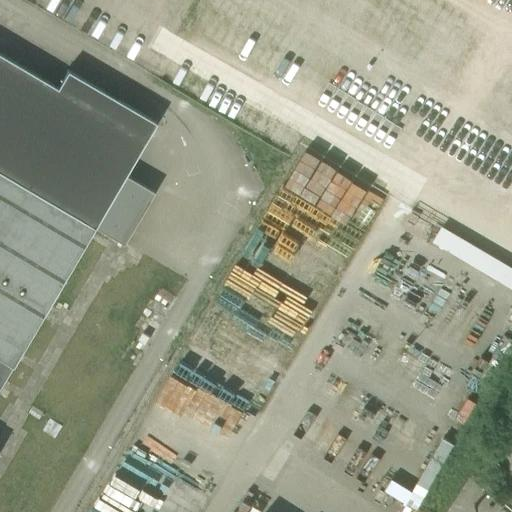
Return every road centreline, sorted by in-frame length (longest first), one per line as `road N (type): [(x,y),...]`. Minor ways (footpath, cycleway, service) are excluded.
road 1 (unknown): [(240,445),(396,181)]
road 2 (unknown): [(396,181),(494,17),(511,28)]
road 3 (unknown): [(240,445),(349,511)]
